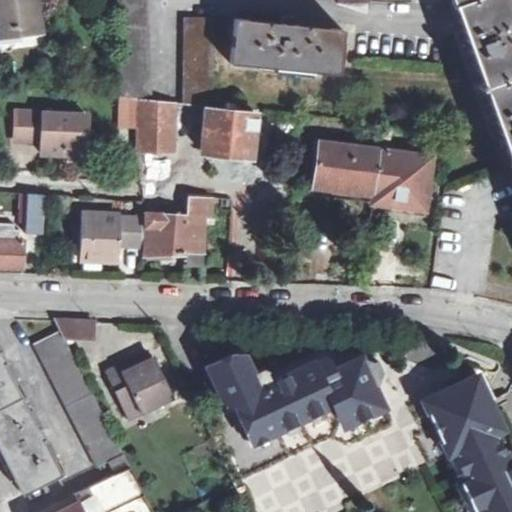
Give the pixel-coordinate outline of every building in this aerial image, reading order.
[(0,0),(0,34),(38,29),(33,0),(0,0)] [(151,99),(147,0),(118,0),(122,96),(138,98),(151,99)] [(511,10),(508,0),(461,0),(453,3),(511,167),(511,10)] [(214,105),(215,17),(185,17),(185,102),(198,103),(214,105)] [(338,74),(343,29),(234,18),(229,63),(338,74)] [(38,29),(0,34),(0,52),(11,51),(22,37),(39,36),(38,29)] [(59,90),(56,41),(40,41),(41,90),(59,90)] [(120,124),(137,125),(138,98),(122,96),(120,124)] [(137,125),(137,128),(171,129),(172,101),(151,99),(138,98),(137,125)] [(198,117),(198,103),(185,102),(177,101),(177,115),(198,117)] [(263,122),(264,112),(206,107),(202,148),(251,153),(254,122),(263,122)] [(84,147),(86,116),(16,111),(14,139),(41,140),(40,151),(59,153),(65,153),(65,146),(84,147)] [(173,150),(171,129),(137,128),(137,150),(173,150)] [(372,194),(377,149),(319,142),(315,186),(343,190),(372,194)] [(425,207),(431,157),(377,149),(372,194),(371,202),(398,205),(425,207)] [(213,185),(159,181),(157,213),(187,215),(189,195),(212,197),(213,185)] [(41,233),(44,192),(28,191),(27,203),(20,203),(18,232),(41,233)] [(210,216),(212,197),(189,195),(187,215),(157,213),(144,213),(145,254),(178,253),(202,253),(202,236),(205,216),(210,216)] [(138,215),(81,213),(80,258),(96,259),(117,260),(118,240),(138,242),(138,215)] [(24,240),(0,238),(0,267),(22,268),(24,240)] [(54,320),(60,332),(62,339),(93,341),(94,322),(54,320)] [(48,338),(34,345),(96,467),(107,461),(114,474),(130,465),(62,339),(60,332),(48,338)] [(0,452),(3,459),(22,495),(61,478),(41,440),(48,438),(41,424),(35,426),(2,363),(7,361),(0,348),(0,347),(0,452)] [(230,354),(206,365),(221,395),(231,390),(255,441),(335,404),(343,418),(349,415),(352,422),(377,410),(374,403),(381,399),(376,389),(382,371),(377,359),(365,365),(361,357),(334,369),(329,359),(323,357),(320,359),(317,360),(315,365),(313,362),(273,380),(269,370),(266,369),(263,368),(253,373),(244,355),(230,354)] [(134,368),(131,361),(108,372),(128,416),(173,395),(156,358),(152,360),(142,364),(134,368)] [(466,378),(464,383),(463,380),(449,387),(426,398),(432,411),(428,413),(443,442),(447,440),(464,476),(455,481),(471,511),(511,511),(511,465),(496,432),(502,428),(491,405),(486,395),(483,396),(480,389),(482,383),(479,377),(473,375),(466,378)] [(153,511),(130,465),(114,474),(37,511),(153,511)]
